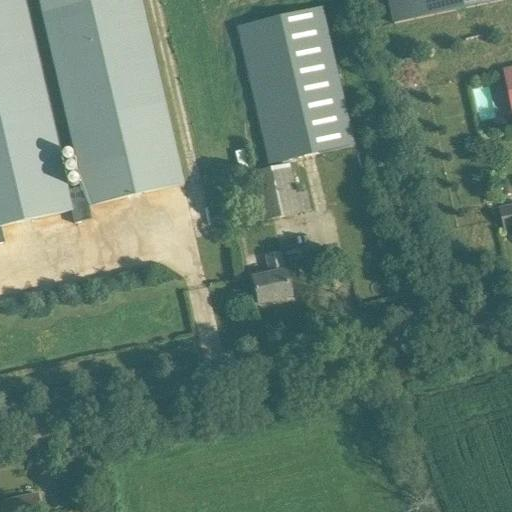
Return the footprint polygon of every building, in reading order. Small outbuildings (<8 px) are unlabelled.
[(0,0),(0,244),(5,244),(2,228),(72,212),(75,225),(92,220),(89,208),(184,186),(140,0),(39,0),(84,187),(68,191),(23,0),(0,0)] [(344,0),(275,0),(257,4),(293,160),(377,140),(344,0)] [(389,0),(394,24),(507,0),(389,0)] [(255,172),(266,221),(310,212),(306,192),(295,195),(288,165),(255,172)] [(504,230),(511,227),(511,207),(500,210),(504,230)] [(254,278),(255,285),(260,305),(292,297),(288,278),(286,271),(285,271),(282,254),(267,257),(270,274),(254,278)] [(41,511),(38,496),(0,503),(0,511),(41,511)]
